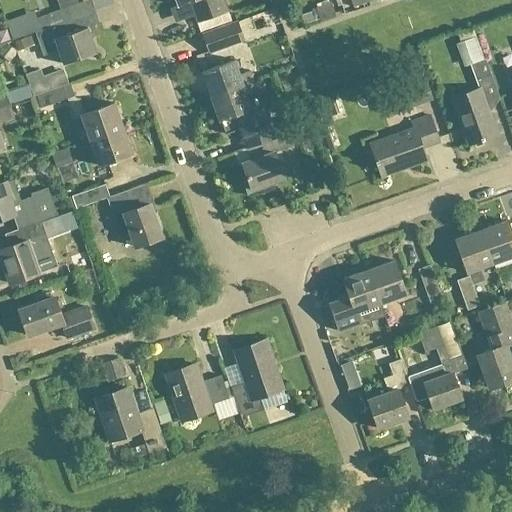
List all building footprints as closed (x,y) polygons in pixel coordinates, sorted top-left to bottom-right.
[(173,0),(176,8),(189,4),(197,24),(226,14),(221,0),(173,0)] [(367,5),(365,0),(347,0),(352,10),(367,5)] [(305,13),(309,25),(333,16),(329,5),(305,13)] [(39,32),(69,22),(65,10),(35,21),(39,32)] [(69,22),(39,32),(34,34),(42,57),(57,52),(62,67),(95,55),(86,30),(73,34),(69,22)] [(235,25),(200,37),(207,55),(241,43),(235,25)] [(478,90),(451,100),(468,147),(496,137),(488,114),(484,105),(499,100),(485,60),(481,61),(474,39),(462,43),(470,66),(478,90)] [(3,43),(0,46),(0,57),(10,64),(17,54),(15,52),(3,43)] [(249,73),(238,76),(233,62),(199,74),(208,99),(252,83),(249,73)] [(404,75),(408,86),(425,80),(420,68),(404,75)] [(256,93),(252,83),(208,99),(217,123),(219,122),(224,136),(238,131),(245,150),(261,145),(275,140),(271,128),(262,106),(250,110),(246,97),(256,93)] [(425,84),(392,95),(399,114),(431,102),(425,84)] [(113,106),(81,117),(76,101),(71,99),(72,98),(68,86),(31,99),(29,100),(33,112),(38,110),(65,101),(71,121),(76,134),(84,130),(88,142),(122,130),(113,106)] [(26,87),(4,95),(4,96),(0,96),(0,110),(8,107),(29,100),(31,99),(26,87)] [(0,124),(13,120),(8,107),(0,110),(0,149),(2,148),(0,143),(0,124)] [(331,125),(346,120),(343,111),(328,116),(331,125)] [(369,146),(381,178),(426,162),(421,149),(438,143),(429,117),(411,124),(413,130),(369,146)] [(297,119),(291,121),(295,133),(300,145),(305,161),(311,159),(297,119)] [(295,133),(291,121),(271,128),(275,140),(295,133)] [(122,130),(88,142),(97,168),(131,156),(122,130)] [(275,140),(261,145),(266,157),(241,166),(248,184),(243,185),(243,187),(246,197),(250,199),(272,191),(273,189),(271,184),(283,180),(273,154),(300,145),(295,133),(275,140)] [(50,155),(44,137),(29,142),(36,160),(50,155)] [(11,182),(5,184),(0,186),(0,220),(12,216),(17,231),(39,223),(55,217),(45,190),(28,196),(29,198),(18,202),(11,182)] [(130,191),(108,199),(105,200),(120,241),(130,237),(134,249),(160,240),(152,216),(155,214),(145,185),(129,191),(130,191)] [(105,200),(108,199),(104,187),(71,199),(75,211),(105,200)] [(68,214),(53,219),(59,236),(74,230),(68,214)] [(511,241),(505,222),(480,231),(492,265),(511,258),(511,241)] [(39,223),(17,231),(11,233),(16,246),(0,251),(0,263),(8,286),(38,275),(32,259),(50,253),(39,223)] [(492,265),(480,231),(454,240),(466,274),(465,275),(467,278),(455,283),(465,313),(478,308),(471,288),(483,283),(479,270),(492,265)] [(394,262),(367,272),(379,306),(381,305),(406,296),(394,262)] [(428,267),(416,271),(428,305),(440,301),(428,267)] [(343,280),(349,298),(329,305),(339,333),(385,317),(381,305),(379,306),(367,272),(343,280)] [(53,299),(17,312),(26,338),(61,325),(66,341),(93,331),(85,309),(60,318),(53,299)] [(487,353),(477,357),(463,362),(467,371),(480,366),(489,390),(511,381),(511,366),(505,348),(511,345),(511,321),(509,312),(506,303),(475,314),(487,353)] [(456,341),(455,342),(449,324),(416,335),(423,354),(435,350),(444,376),(423,384),(432,410),(461,400),(452,375),(463,371),(464,372),(467,371),(463,362),(456,341)] [(258,400),(281,392),(264,343),(233,353),(245,387),(230,392),(240,420),(262,412),(258,400)] [(100,365),(106,384),(123,378),(117,359),(100,365)] [(387,394),(367,402),(377,430),(407,419),(397,392),(409,387),(400,361),(388,366),(392,377),(382,380),(387,394)] [(351,364),(341,367),(345,376),(354,373),(351,364)] [(194,366),(164,376),(180,423),(210,413),(208,407),(228,401),(220,378),(200,384),(194,366)] [(126,390),(94,401),(109,444),(140,433),(148,455),(165,449),(151,411),(135,416),(126,390)] [(169,423),(162,402),(151,406),(158,427),(169,423)]
